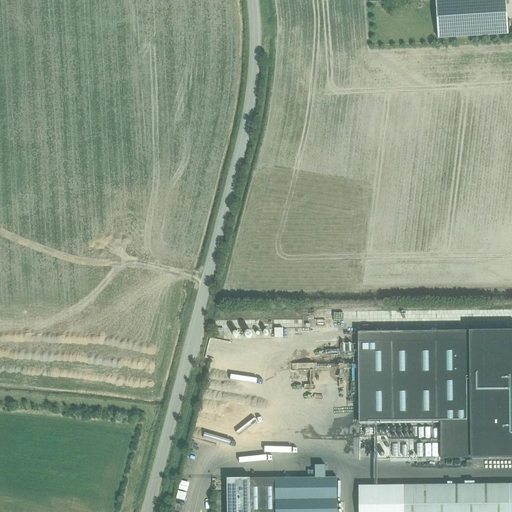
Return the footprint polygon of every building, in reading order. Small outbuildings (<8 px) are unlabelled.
[(435,0),(438,39),(508,35),(506,0),(435,0)] [(283,329),(275,329),(275,337),(283,337),(283,329)] [(469,331),(358,333),(359,424),(440,424),(441,449),(471,448),(471,459),(511,458),(511,331),(469,332),(469,331)] [(210,370),(208,384),(214,385),(216,371),(210,370)] [(337,511),(338,478),(228,479),(227,511),(337,511)] [(511,511),(511,484),(359,487),(358,511),(511,511)]
